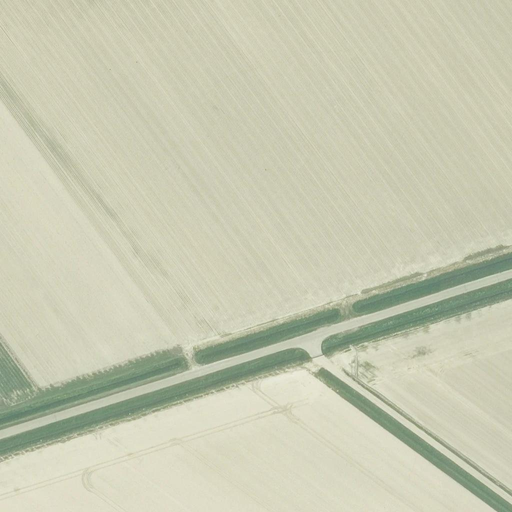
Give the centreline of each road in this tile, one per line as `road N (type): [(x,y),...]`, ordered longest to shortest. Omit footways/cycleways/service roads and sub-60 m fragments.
road 1 (unclassified): [(0,435),(511,274)]
road 2 (track): [(511,501),(322,362),(307,338)]
